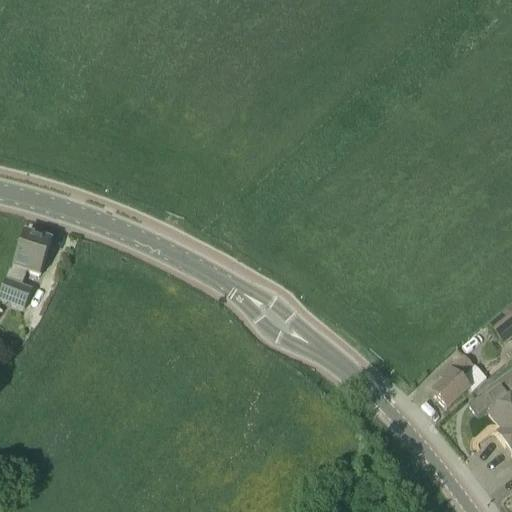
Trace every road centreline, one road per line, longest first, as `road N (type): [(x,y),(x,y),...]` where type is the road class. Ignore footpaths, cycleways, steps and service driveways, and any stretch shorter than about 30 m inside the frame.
road 1 (secondary): [(233,287),(111,224),(0,192)]
road 2 (secondary): [(472,511),(424,447),(319,349)]
